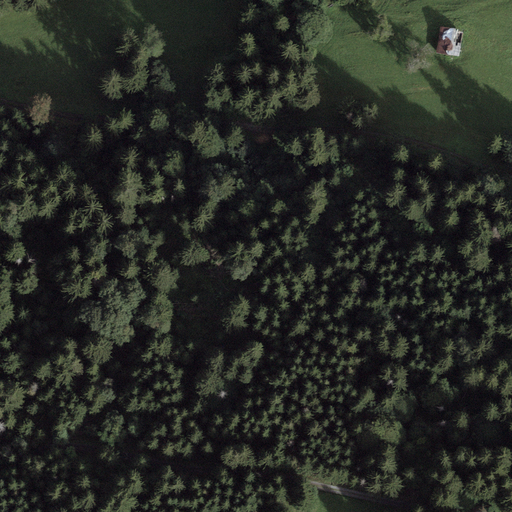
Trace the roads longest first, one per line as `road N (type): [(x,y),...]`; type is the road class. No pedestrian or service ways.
road 1 (track): [(0,101),(48,112),(314,115),(511,175)]
road 2 (track): [(462,511),(40,445),(0,470)]
